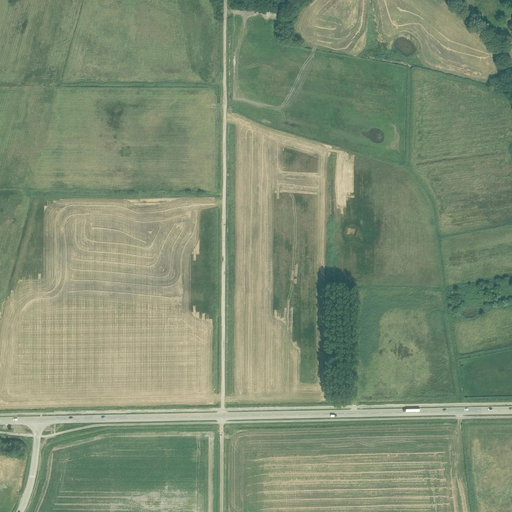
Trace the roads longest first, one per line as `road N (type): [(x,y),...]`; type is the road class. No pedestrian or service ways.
road 1 (track): [(224,0),(221,511)]
road 2 (primary): [(40,420),(511,410)]
